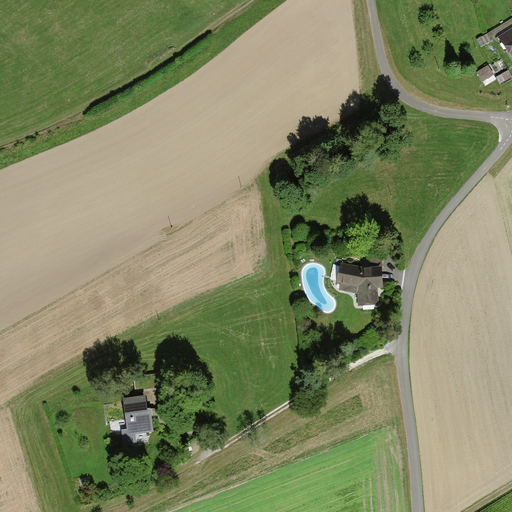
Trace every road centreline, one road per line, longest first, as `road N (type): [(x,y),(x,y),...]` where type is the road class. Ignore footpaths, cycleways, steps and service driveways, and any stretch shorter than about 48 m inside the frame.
road 1 (unclassified): [(417,511),(401,336),(410,279),(447,210),(511,133)]
road 2 (track): [(149,486),(401,336)]
road 3 (track): [(0,144),(169,56),(250,0)]
road 4 (unclassified): [(511,121),(434,111),(397,91),(384,72),(369,0)]
